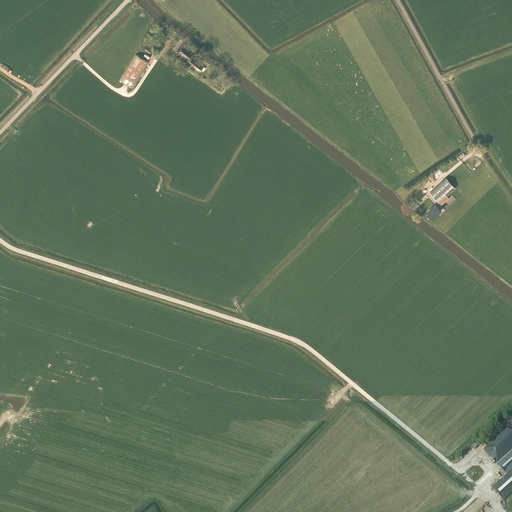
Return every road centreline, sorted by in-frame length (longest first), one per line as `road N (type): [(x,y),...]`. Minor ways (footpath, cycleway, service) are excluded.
road 1 (unclassified): [(502,511),(292,340),(0,240)]
road 2 (unclassified): [(37,92),(127,0)]
